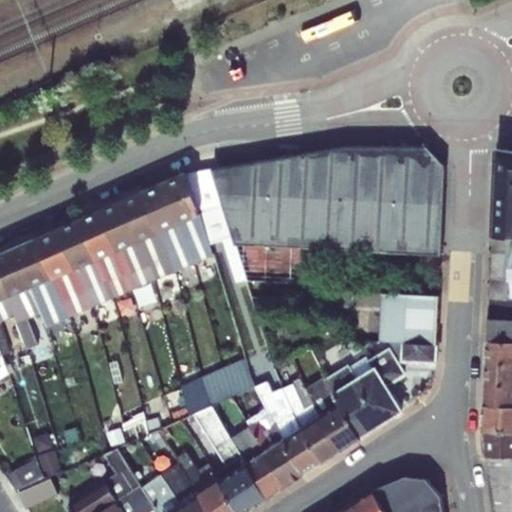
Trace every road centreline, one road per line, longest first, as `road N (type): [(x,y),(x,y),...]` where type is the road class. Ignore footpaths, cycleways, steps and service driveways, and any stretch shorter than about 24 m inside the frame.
road 1 (residential): [(0,219),(207,132),(322,120)]
road 2 (residential): [(459,417),(466,120)]
road 3 (residential): [(459,417),(310,511)]
road 4 (residential): [(322,120),(447,117)]
road 5 (residential): [(432,69),(322,120)]
